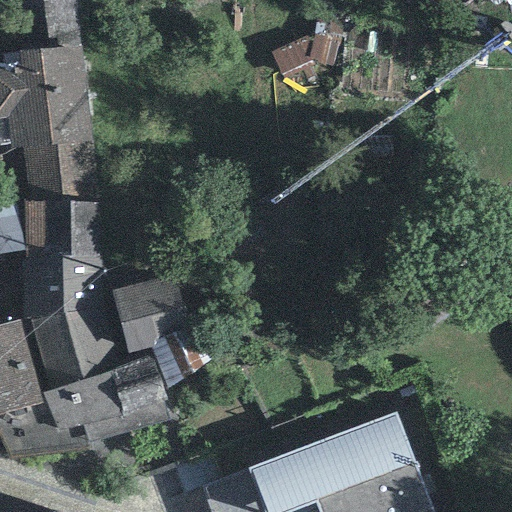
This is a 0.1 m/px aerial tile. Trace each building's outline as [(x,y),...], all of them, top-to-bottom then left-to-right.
[(80,47),(75,0),(17,0),(22,52),(80,47)] [(22,52),(2,54),(3,66),(0,66),(0,144),(10,143),(11,151),(23,150),(90,144),(80,47),(22,52)] [(98,202),(90,144),(23,150),(28,202),(98,202)] [(28,202),(22,203),(23,259),(114,258),(113,202),(98,202),(28,202)] [(23,259),(20,260),(22,321),(30,321),(50,391),(124,366),(108,309),(114,258),(23,259)] [(178,276),(112,291),(127,354),(149,347),(166,390),(218,355),(204,325),(187,328),(178,276)] [(19,319),(0,324),(0,413),(41,403),(39,394),(19,319)] [(41,403),(0,413),(0,440),(8,459),(87,446),(168,420),(162,401),(166,401),(150,358),(124,366),(50,391),(39,394),(41,403)] [(433,511),(397,414),(202,487),(211,511),(433,511)]
